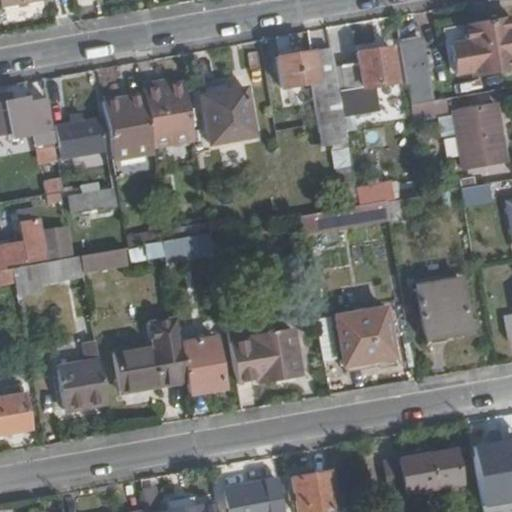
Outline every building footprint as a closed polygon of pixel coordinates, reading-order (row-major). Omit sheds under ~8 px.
[(0,0),(0,7),(1,10),(27,5),(26,0),(0,0)] [(511,67),(511,37),(508,14),(444,25),(452,73),(469,70),(469,75),(511,67)] [(443,73),(437,34),(397,41),(408,104),(427,101),(424,77),(443,73)] [(373,112),(369,88),(392,83),(386,48),(353,53),(354,64),(336,67),(340,93),(336,93),(340,118),(373,112)] [(336,93),(329,49),(274,59),(279,90),(315,85),(324,142),(332,141),(341,193),(353,191),(340,118),(336,93)] [(190,139),(180,82),(141,89),(142,95),(150,146),(190,139)] [(251,136),(242,90),(199,97),(207,144),(251,136)] [(150,146),(142,95),(100,101),(110,159),(151,152),(150,146)] [(50,131),(45,99),(24,102),(23,98),(2,102),(1,97),(0,97),(0,133),(6,133),(7,139),(50,131)] [(445,117),(442,99),(427,101),(408,104),(411,123),(445,117)] [(505,163),(494,103),(453,109),(463,169),(505,163)] [(101,135),(98,119),(53,127),(56,144),(101,135)] [(43,181),(49,204),(64,200),(59,177),(43,181)] [(511,192),(511,178),(501,181),(503,194),(511,192)] [(490,201),(488,183),(459,188),(462,206),(490,201)] [(108,209),(105,192),(65,200),(68,216),(108,209)] [(511,242),(511,198),(502,201),(509,243),(511,242)] [(386,220),(383,202),(294,218),(297,235),(386,220)] [(43,260),(34,212),(15,215),(20,242),(1,246),(4,268),(43,260)] [(210,252),(207,233),(159,242),(162,261),(210,252)] [(37,279),(62,275),(64,280),(81,277),(78,257),(10,269),(13,286),(14,294),(39,289),(37,279)] [(0,287),(13,286),(10,269),(0,270),(0,287)] [(469,331),(460,284),(416,292),(424,337),(469,331)] [(390,357),(380,307),(330,316),(339,366),(390,357)] [(511,339),(511,315),(501,317),(504,341),(511,339)] [(177,344),(173,320),(146,324),(150,348),(115,354),(122,392),(184,382),(177,344)] [(297,374),(289,329),(225,340),(233,386),(271,379),(272,387),(282,385),(282,382),(293,381),(292,375),(297,374)] [(220,385),(212,338),(177,344),(184,382),(186,395),(208,392),(207,387),(220,385)] [(99,403),(95,381),(99,381),(93,342),(82,343),(84,364),(52,369),(60,409),(99,403)] [(0,433),(25,429),(17,382),(0,384),(3,398),(0,398),(0,433)] [(457,485),(451,451),(380,464),(386,498),(457,485)] [(325,511),(333,511),(327,475),(289,480),(294,511),(325,511)] [(511,511),(511,476),(487,480),(492,511),(511,511)] [(280,511),(275,482),(221,492),(224,511),(280,511)] [(211,511),(211,505),(190,510),(187,503),(164,507),(164,511),(211,511)]
